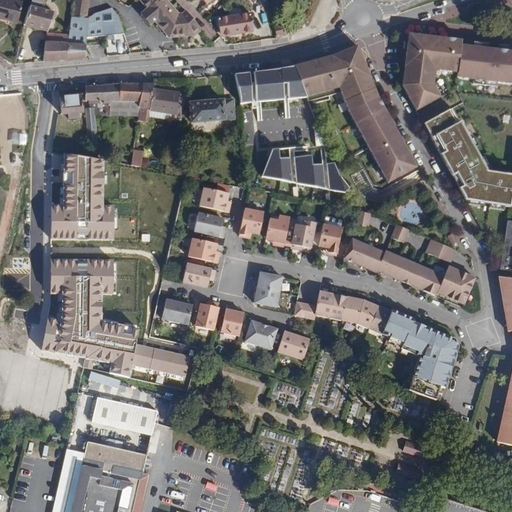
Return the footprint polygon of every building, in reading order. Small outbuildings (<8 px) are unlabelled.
[(20,4),(4,0),(0,0),(0,18),(16,23),(20,4)] [(30,0),(23,25),(48,31),(53,12),(43,9),(44,6),(42,6),(43,1),(43,0),(30,0)] [(83,0),(72,0),(71,17),(86,18),(88,1),(83,0)] [(174,0),(138,0),(146,9),(140,15),(147,24),(152,19),(166,36),(191,35),(199,28),(174,0)] [(68,36),(67,43),(86,45),(86,37),(105,36),(124,34),(118,17),(111,8),(93,14),(88,18),(86,18),(71,17),(68,36)] [(259,27),(256,11),(220,18),(222,29),(225,28),(226,35),(252,31),(252,28),(259,27)] [(285,33),(282,25),(274,28),(276,35),(285,33)] [(67,43),(68,36),(46,34),(45,42),(67,43)] [(511,83),(511,51),(508,51),(508,46),(498,45),(498,50),(488,49),(488,44),(473,42),(472,47),(461,45),(461,40),(427,36),(410,34),(404,85),(417,111),(442,98),(445,96),(438,83),(435,85),(433,82),(434,73),(439,67),(458,70),(457,75),(473,78),(472,82),(496,86),(497,81),(511,83)] [(45,42),(42,62),(89,59),(91,45),(86,45),(67,43),(45,42)] [(330,56),(294,67),(306,98),(340,88),(349,112),(388,184),(417,168),(378,99),(357,47),(357,46),(355,47),(332,56),(330,56)] [(259,73),(234,75),(240,100),(240,105),(306,98),(294,67),(259,73)] [(94,108),(94,109),(130,114),(132,101),(140,102),(142,84),(121,84),(85,88),(86,101),(89,101),(89,109),(94,108)] [(148,116),(152,91),(153,84),(142,84),(140,102),(138,115),(144,116),(148,116)] [(152,91),(148,116),(148,118),(178,121),(185,95),(177,95),(177,94),(152,91)] [(68,114),(69,119),(78,118),(77,113),(83,112),(81,95),(59,98),(61,115),(68,114)] [(235,120),(234,99),(190,102),(191,122),(235,120)] [(140,102),(132,101),(130,114),(138,115),(140,102)] [(97,148),(94,109),(94,108),(89,109),(86,109),(90,149),(97,148)] [(510,207),(511,191),(511,174),(487,171),(486,170),(489,168),(483,157),(480,159),(473,148),(476,146),(467,130),(464,132),(459,122),(458,122),(450,109),(423,124),(465,199),(469,200),(468,203),(480,205),(480,202),(489,203),(489,207),(503,209),(504,206),(510,207)] [(311,147),(274,150),(263,177),(331,192),(354,195),(339,176),(334,164),(320,166),(319,157),(312,157),(311,147)] [(132,163),(141,164),(143,153),(133,151),(132,163)] [(109,163),(64,154),(64,166),(63,209),(50,209),(49,247),(116,247),(116,210),(109,211),(109,163)] [(198,172),(167,166),(165,173),(186,178),(197,180),(198,172)] [(207,182),(209,175),(198,172),(197,180),(207,182)] [(228,195),(203,189),(199,207),(228,214),(230,207),(225,206),(228,195)] [(261,214),(242,210),(237,237),(245,239),(246,233),(249,234),(257,236),(261,214)] [(371,215),(358,212),(355,226),(368,228),(371,215)] [(222,220),(197,215),(193,232),(222,239),(224,232),(219,231),(220,228),(222,220)] [(287,219),(276,217),(275,222),(268,220),(263,243),(271,244),(274,245),(273,247),(281,248),(287,219)] [(511,220),(508,220),(500,270),(511,271),(511,220)] [(314,225),(303,223),(302,227),(294,226),(289,248),(297,250),(300,250),(300,252),(308,254),(314,225)] [(408,231),(396,226),(391,239),(403,244),(408,231)] [(341,231),(322,227),(318,248),(329,250),(327,256),(335,258),(341,231)] [(377,250),(351,239),(342,259),(368,270),(377,250)] [(216,246),(191,240),(187,258),(216,265),(218,257),(213,256),(214,253),(216,246)] [(455,251),(431,241),(425,253),(449,263),(455,251)] [(384,254),(377,250),(368,270),(376,273),(376,272),(384,254)] [(410,263),(385,252),(384,254),(376,272),(402,283),(410,263)] [(120,260),(51,261),(51,297),(64,297),(65,337),(61,353),(86,359),(117,366),(115,377),(136,382),(138,370),(143,347),(146,335),(105,326),(107,319),(111,319),(111,300),(121,300),(120,260)] [(410,286),(417,266),(410,263),(402,283),(410,286)] [(215,272),(185,265),(181,283),(206,289),(207,281),(208,278),(213,279),(215,272)] [(435,297),(436,294),(443,277),(417,266),(410,286),(435,297)] [(448,268),(443,277),(436,294),(463,305),(474,279),(448,268)] [(281,280),(259,275),(252,302),(275,307),(281,280)] [(318,308),(316,317),(357,325),(390,340),(389,343),(402,348),(401,350),(414,354),(420,358),(409,392),(436,401),(441,388),(446,389),(459,348),(456,341),(414,323),(415,321),(393,311),(392,314),(364,302),(320,293),(318,308)] [(191,307),(164,301),(164,303),(160,318),(160,320),(186,326),(191,307)] [(153,315),(153,316),(160,318),(164,303),(156,302),(153,315)] [(218,305),(211,303),(210,307),(206,307),(199,305),(194,328),(212,332),(218,305)] [(316,317),(318,308),(298,305),(296,318),(315,321),(316,317)] [(233,308),(225,306),(219,334),(237,338),(243,315),(235,313),(232,313),(233,308)] [(276,330),(251,322),(245,343),(270,351),(276,330)] [(309,341),(284,333),(277,353),(303,361),(309,341)] [(196,359),(143,347),(138,370),(191,382),(196,359)] [(121,389),(122,379),(92,374),(91,382),(102,383),(100,393),(109,394),(110,387),(121,389)] [(511,374),(497,444),(511,447),(511,374)] [(61,384),(58,398),(65,400),(67,385),(61,384)] [(79,419),(90,420),(94,397),(83,395),(79,419)] [(157,412),(97,398),(92,422),(152,436),(157,412)] [(167,415),(171,403),(164,401),(160,412),(167,415)] [(86,442),(70,511),(132,511),(145,455),(86,442)] [(425,449),(405,443),(402,452),(422,459),(425,449)] [(406,467),(398,465),(395,474),(403,476),(406,467)] [(418,471),(406,467),(403,476),(415,480),(418,471)] [(206,493),(215,496),(218,487),(209,484),(206,493)] [(483,511),(445,500),(440,511),(483,511)]
